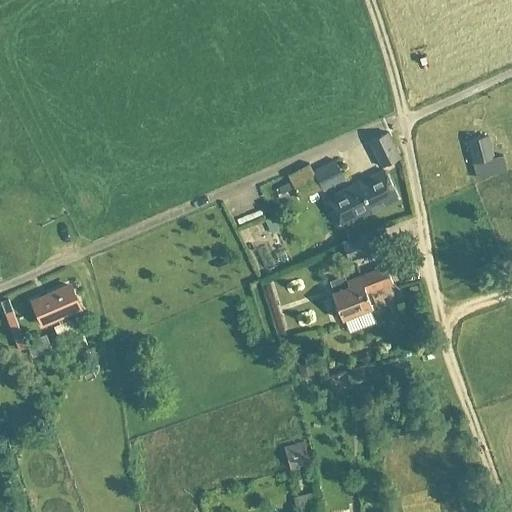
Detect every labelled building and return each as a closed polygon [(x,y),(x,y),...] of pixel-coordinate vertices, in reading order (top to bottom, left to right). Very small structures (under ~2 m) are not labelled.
[(400,158),(387,133),(369,142),(381,167),(400,158)] [(493,159),(487,137),(468,142),(478,181),(508,171),(503,155),(493,159)] [(340,172),(334,161),(317,170),(322,181),(340,172)] [(309,164),(287,175),(299,199),(321,188),(318,183),(313,172),(309,164)] [(398,200),(383,171),(327,199),(328,201),(327,202),(338,225),(340,224),(341,228),(398,200)] [(287,183),(277,187),(280,194),(290,189),(287,183)] [(386,246),(379,228),(342,243),(349,261),(386,246)] [(325,236),(324,243),(330,246),(335,244),(336,237),(330,234),(325,236)] [(371,309),(375,308),(370,293),(392,285),(386,268),(345,284),(343,278),(330,283),(334,294),(331,295),(341,321),(345,319),(351,334),(377,324),(371,309)] [(71,287),(34,302),(44,324),(81,309),(71,287)] [(337,396),(352,391),(350,386),(367,380),(364,369),(346,375),(346,377),(329,383),(333,393),(336,392),(337,396)] [(284,447),(291,471),(311,466),(304,441),(284,447)] [(293,497),(296,511),(320,511),(318,502),(316,503),(314,492),(293,497)]
